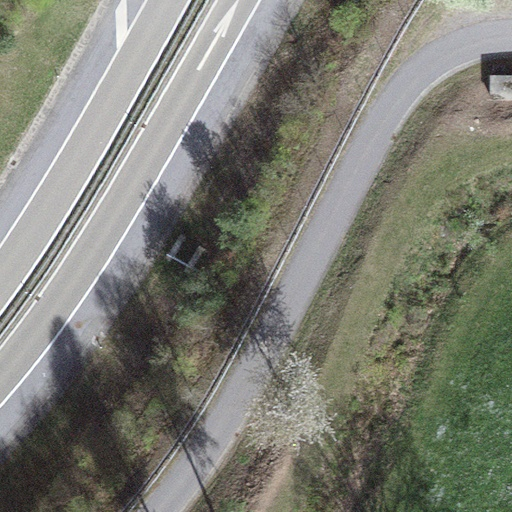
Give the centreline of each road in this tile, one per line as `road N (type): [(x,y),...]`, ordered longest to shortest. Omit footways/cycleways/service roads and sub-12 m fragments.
road 1 (residential): [(511,37),(426,58),(391,93),(221,432),(154,511)]
road 2 (motorway): [(0,387),(97,255),(243,0)]
road 3 (motorway): [(165,0),(0,273)]
